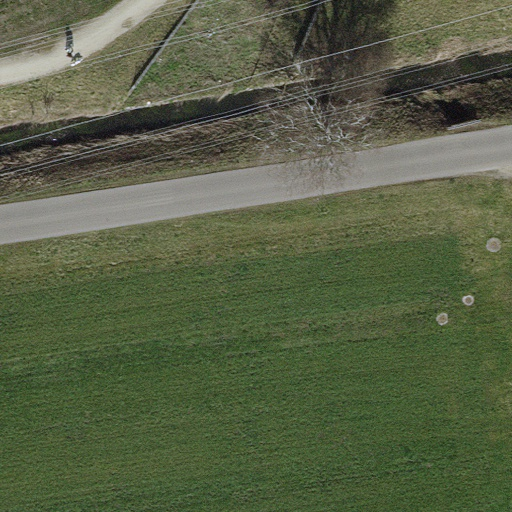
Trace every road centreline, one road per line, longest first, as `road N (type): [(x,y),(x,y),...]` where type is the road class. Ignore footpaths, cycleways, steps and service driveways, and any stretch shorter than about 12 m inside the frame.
road 1 (track): [(0,226),(511,147)]
road 2 (track): [(154,0),(86,41),(0,75)]
